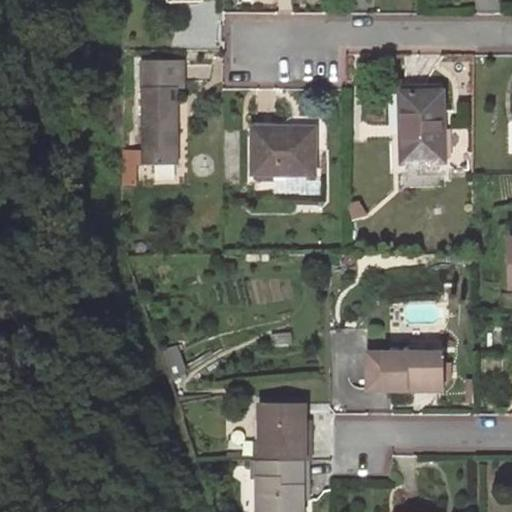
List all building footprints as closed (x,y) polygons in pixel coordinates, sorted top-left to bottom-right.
[(143,86),(143,164),(176,163),(176,88),(182,87),(182,62),(142,63),(141,86),(143,86)] [(401,161),(407,161),(439,161),(444,160),(442,92),(399,93),(401,161)] [(254,131),(252,171),(257,172),(257,179),(273,179),(273,171),(312,170),(313,127),(275,128),(275,130),(254,131)] [(407,161),(406,171),(439,171),(439,161),(407,161)] [(355,204),(343,205),(344,220),(359,217),(355,204)] [(411,352),(369,352),(368,388),(442,388),(441,342),(410,342),(411,352)] [(307,461),(310,461),(311,420),(305,420),(305,403),(261,403),(260,441),(260,461),(307,461)] [(226,452),(226,462),(251,461),(253,461),(254,452),(226,452)] [(260,461),(257,461),(258,478),(257,511),(302,511),(302,500),(307,501),(307,461),(260,461)]
